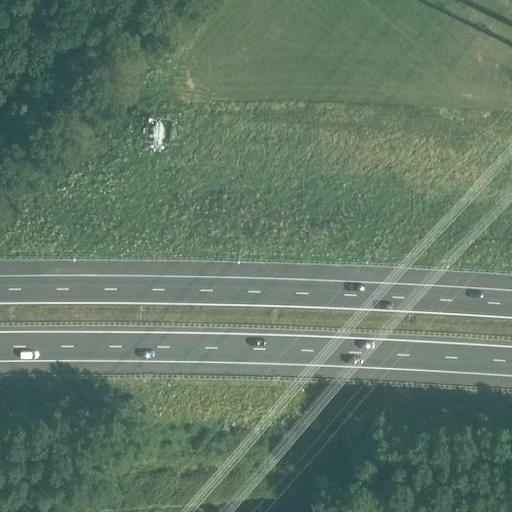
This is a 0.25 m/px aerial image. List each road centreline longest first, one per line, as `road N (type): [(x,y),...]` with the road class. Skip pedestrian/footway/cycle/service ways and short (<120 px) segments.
road 1 (motorway): [(511,304),(0,289)]
road 2 (motorway): [(0,347),(511,361)]
